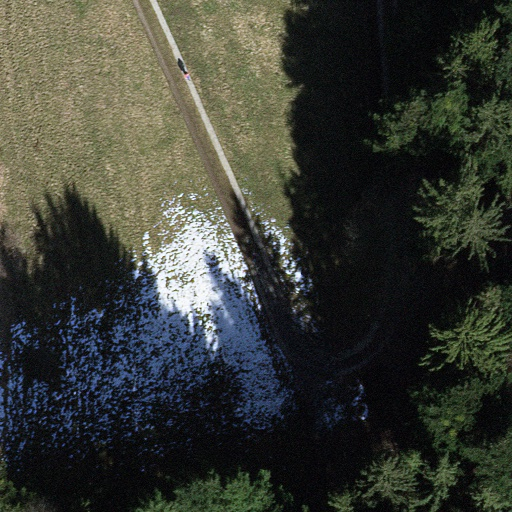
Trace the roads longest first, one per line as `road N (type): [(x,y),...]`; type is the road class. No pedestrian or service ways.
road 1 (track): [(314,362),(353,352),(385,322),(398,182),(385,0)]
road 2 (track): [(144,0),(261,265),(285,342),(314,362)]
